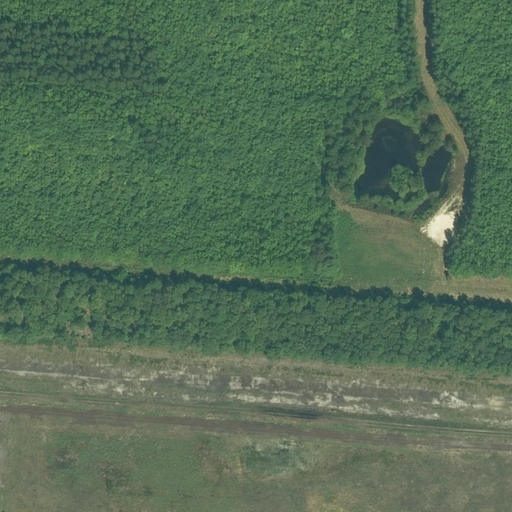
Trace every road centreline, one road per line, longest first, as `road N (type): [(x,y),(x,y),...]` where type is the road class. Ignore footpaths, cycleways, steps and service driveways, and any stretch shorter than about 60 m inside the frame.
road 1 (track): [(511,293),(0,252)]
road 2 (track): [(466,180),(469,153),(430,85),(422,0)]
